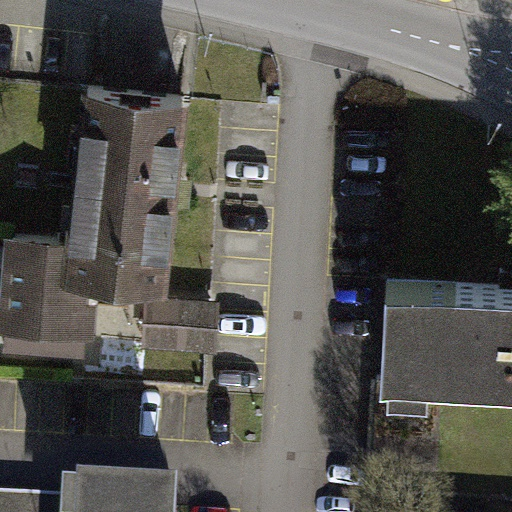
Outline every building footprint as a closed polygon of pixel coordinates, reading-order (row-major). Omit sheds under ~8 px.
[(71,242),(67,275),(85,277),(161,286),(183,95),(90,84),(71,242)] [(67,275),(71,242),(10,236),(5,345),(84,352),(86,330),(90,330),(91,301),(83,300),(85,277),(67,275)] [(511,283),(389,278),(384,377),(511,383),(511,283)] [(210,301),(149,297),(147,341),(208,344),(210,301)] [(0,511),(77,511),(78,502),(0,498),(0,511)] [(77,511),(175,511),(176,507),(78,502),(77,511)]
